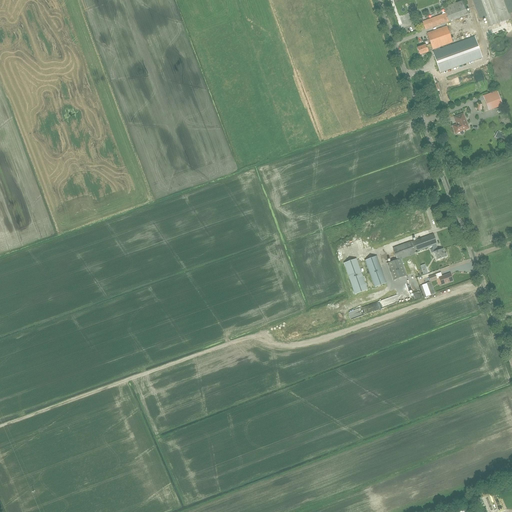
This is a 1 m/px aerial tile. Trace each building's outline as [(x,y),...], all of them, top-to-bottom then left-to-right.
[(478,0),(488,27),(511,18),(504,0),(478,0)] [(425,29),(467,14),(462,1),(443,8),(445,13),(422,21),(425,29)] [(425,45),(417,48),(420,55),(428,52),(427,50),(432,48),(432,49),(433,49),(434,52),(433,52),(440,72),(482,57),(474,37),(457,43),(443,48),(442,46),(452,42),(447,29),(446,26),(426,33),(430,45),(426,46),(425,45)] [(492,42),(491,45),(492,47),(493,49),(494,51),(496,52),(499,52),(501,52),(503,51),(505,49),(506,47),(506,45),(506,42),(505,40),(503,38),(501,37),(499,37),(496,37),(494,38),(493,40),(492,42)] [(483,96),(485,101),(488,111),(503,105),(499,96),(497,91),(483,96)] [(454,117),(457,125),(453,126),(456,133),(468,128),(463,114),(454,117)] [(494,137),(501,140),(504,135),(497,132),(494,137)] [(424,215),(397,224),(399,229),(407,226),(409,230),(424,225),(425,230),(428,229),(424,215)] [(410,233),(392,240),(393,243),(411,236),(410,233)] [(437,260),(447,256),(446,253),(445,254),(443,249),(438,251),(436,244),(437,244),(433,234),(393,248),(397,260),(387,263),(393,280),(406,275),(400,258),(413,254),(413,253),(432,246),(434,252),(437,260)] [(386,283),(376,256),(365,261),(374,287),(386,283)] [(344,263),(355,294),(367,290),(356,259),(344,263)] [(439,278),(441,285),(452,281),(450,274),(439,278)] [(339,309),(336,309),(337,316),(349,315),(348,306),(339,307),(339,309)]
